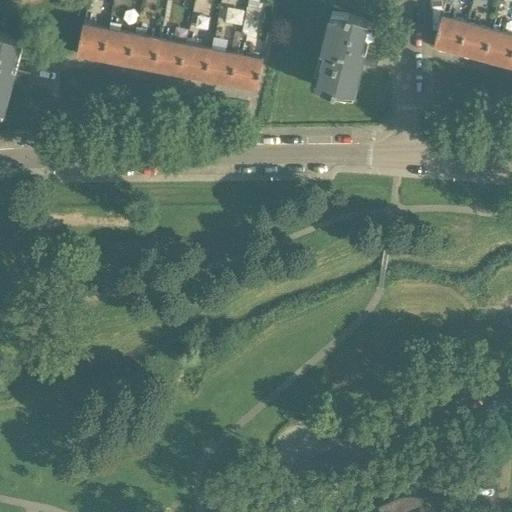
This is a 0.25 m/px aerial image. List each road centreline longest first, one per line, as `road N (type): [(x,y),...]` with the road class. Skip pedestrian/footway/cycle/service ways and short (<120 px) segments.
road 1 (residential): [(412,156),(130,148),(0,156)]
road 2 (residential): [(304,451),(334,454),(511,380)]
road 3 (residential): [(412,156),(409,0)]
